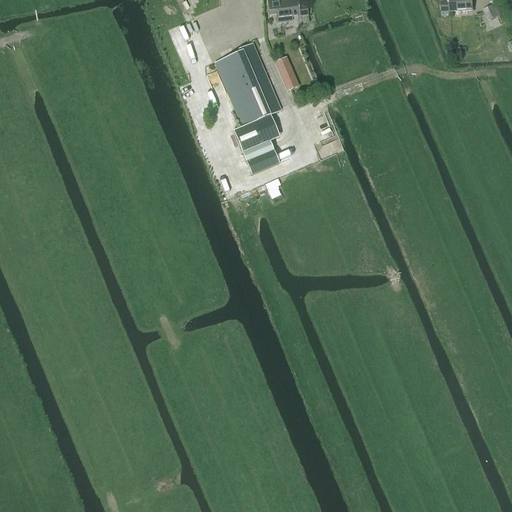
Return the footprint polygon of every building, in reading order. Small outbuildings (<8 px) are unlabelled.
[(442,13),(472,12),(471,0),(448,0),(449,4),(441,4),(442,13)] [(299,3),(290,4),(290,5),(286,6),(286,4),(281,5),(281,2),(268,3),(269,15),(276,14),(277,24),(291,23),(291,19),(308,17),(307,8),(299,9),(299,3)] [(482,11),(487,22),(497,18),(492,7),(482,11)] [(280,112),(252,45),(238,51),(239,53),(214,64),(241,128),(280,112)] [(269,142),(242,154),(246,164),(263,156),(264,159),(274,155),(269,142)]
